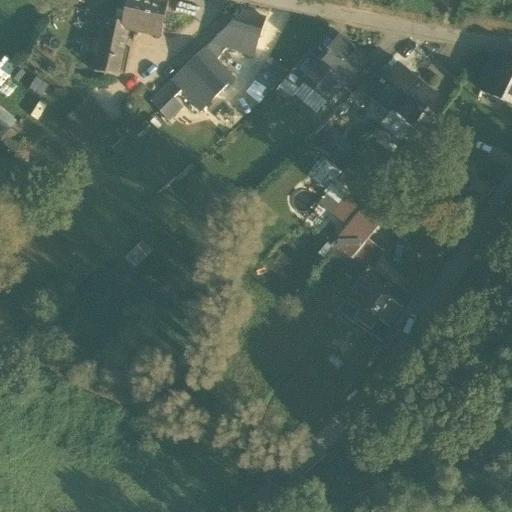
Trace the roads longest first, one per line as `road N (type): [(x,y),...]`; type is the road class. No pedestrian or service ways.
road 1 (residential): [(241,511),(371,393),(511,181)]
road 2 (unclassified): [(272,0),(511,49)]
